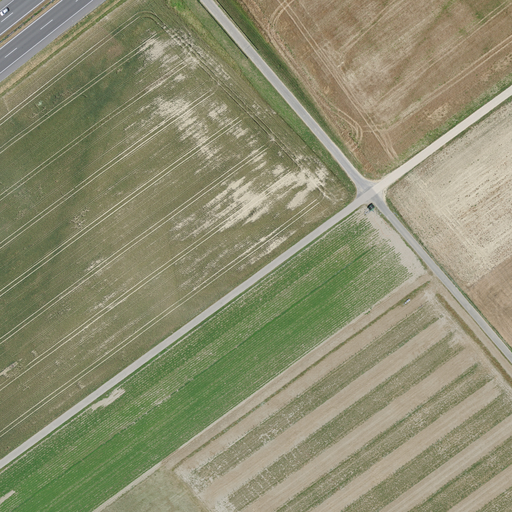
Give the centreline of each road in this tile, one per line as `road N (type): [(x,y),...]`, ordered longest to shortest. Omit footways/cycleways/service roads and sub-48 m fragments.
road 1 (track): [(0,465),(511,91)]
road 2 (track): [(511,358),(206,0)]
